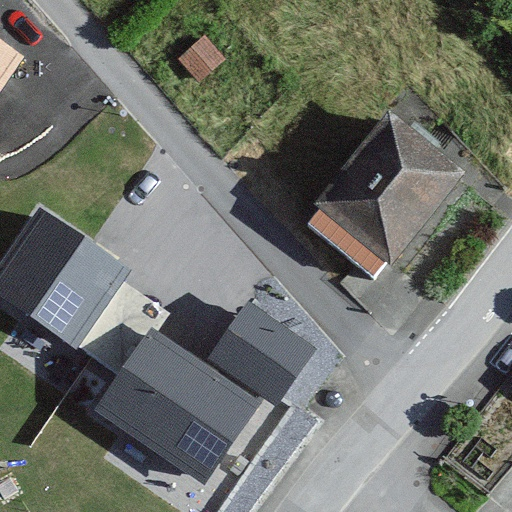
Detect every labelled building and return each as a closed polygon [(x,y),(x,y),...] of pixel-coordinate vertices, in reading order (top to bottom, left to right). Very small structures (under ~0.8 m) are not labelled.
[(0,79),(15,57),(0,46),(0,79)] [(382,109),(308,203),(390,267),(464,173),(382,109)] [(118,270),(43,220),(0,284),(0,288),(73,337),(118,270)] [(309,350),(250,310),(217,358),(276,398),(309,350)] [(254,392),(159,332),(105,417),(200,476),(254,392)]
